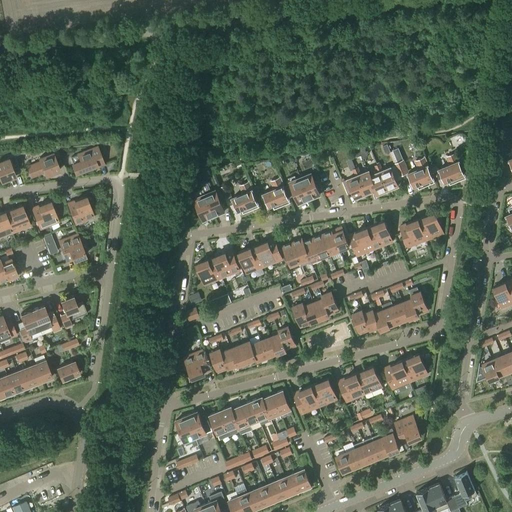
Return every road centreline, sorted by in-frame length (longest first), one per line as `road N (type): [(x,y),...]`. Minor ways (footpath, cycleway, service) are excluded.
road 1 (unclassified): [(379,0),(0,52)]
road 2 (residential): [(163,408),(435,332),(448,258)]
road 3 (residential): [(174,327),(189,237),(348,211)]
road 4 (residential): [(354,498),(446,460),(468,424)]
road 5 (residential): [(0,414),(40,403),(74,411),(83,434),(79,467)]
